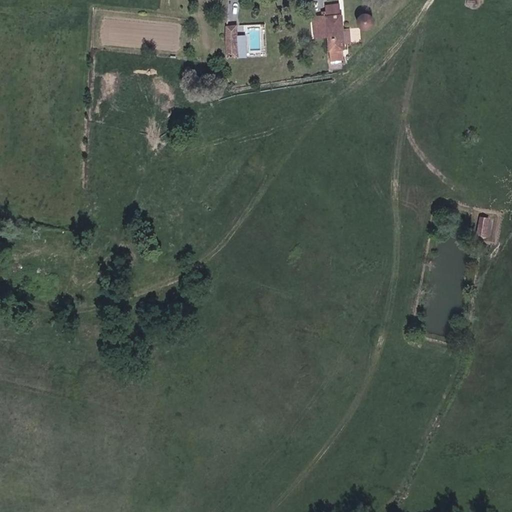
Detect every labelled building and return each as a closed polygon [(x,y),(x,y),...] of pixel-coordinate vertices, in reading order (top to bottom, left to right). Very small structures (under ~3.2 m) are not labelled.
[(340,29),(336,0),(318,0),(312,1),(313,8),(306,8),(307,15),(298,16),(299,39),(309,38),(312,62),(343,57),(341,40),(340,29)] [(356,18),(355,21),(355,23),(356,26),(358,29),(361,31),(364,32),(367,32),(370,31),(372,28),(375,23),(375,19),(374,17),(372,14),(369,12),(366,11),(363,12),(360,13),(357,15),(356,18)] [(219,27),(221,40),(225,59),(240,57),(236,36),(234,24),(219,27)] [(340,29),(341,40),(350,39),(349,28),(340,29)] [(236,36),(240,57),(248,55),(245,35),(236,36)] [(492,235),(492,216),(479,216),(478,234),(492,235)]
